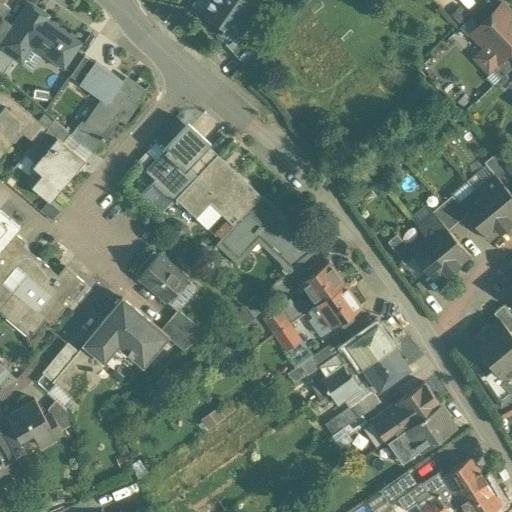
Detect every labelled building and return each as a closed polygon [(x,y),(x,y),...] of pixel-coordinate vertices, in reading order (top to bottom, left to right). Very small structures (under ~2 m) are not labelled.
[(208,0),(200,12),(212,20),(209,24),(229,38),(231,39),(240,25),(243,21),(238,18),(250,2),(247,0),(208,0)] [(488,0),(486,0),(471,16),(479,24),(496,8),(488,0)] [(511,12),(502,2),(496,8),(479,24),(470,32),(485,47),(474,57),(488,71),(491,68),(511,47),(511,12)] [(47,19),(28,6),(29,6),(28,5),(13,25),(0,44),(0,45),(21,61),(33,44),(62,64),(60,66),(62,66),(80,40),(78,40),(77,41),(48,20),(49,18),(48,18),(47,19)] [(0,44),(13,25),(2,18),(0,20),(0,44)] [(263,41),(240,25),(231,39),(229,38),(225,43),(242,61),(263,41)] [(511,47),(491,68),(500,78),(511,67),(511,47)] [(84,55),(70,75),(80,82),(94,62),(84,55)] [(142,94),(94,61),(94,62),(80,82),(79,83),(105,102),(89,125),(81,120),(71,133),(92,150),(102,137),(105,139),(119,119),(121,121),(135,100),(137,101),(142,94)] [(2,91),(0,93),(0,152),(19,130),(34,142),(34,143),(46,128),(2,91)] [(85,160),(46,128),(34,143),(34,142),(24,153),(44,169),(30,185),(49,200),(66,180),(67,181),(75,172),(74,171),(82,161),(83,162),(85,160)] [(189,128),(168,149),(166,147),(145,170),(155,179),(157,178),(176,196),(175,197),(175,198),(197,174),(188,165),(207,145),(189,128)] [(207,145),(188,165),(197,174),(217,154),(207,145)] [(511,175),(511,169),(496,152),(484,162),(493,173),(494,172),(503,183),(511,175)] [(260,195),(217,154),(197,174),(175,198),(190,212),(208,193),(237,220),(258,197),(260,195)] [(511,194),(503,183),(494,172),(493,173),(474,189),(505,226),(511,219),(511,194)] [(505,226),(474,189),(458,202),(457,203),(466,213),(488,240),(505,226)] [(458,202),(451,194),(441,203),(457,221),(466,213),(457,203),(458,202)] [(276,208),(273,211),(258,197),(237,220),(233,224),(232,224),(219,238),(235,253),(257,230),(285,257),(306,236),(276,208)] [(457,221),(441,203),(432,211),(433,212),(434,212),(448,229),(457,221)] [(0,248),(14,232),(15,232),(20,226),(0,210),(0,248)] [(448,229),(434,212),(433,212),(417,226),(422,232),(453,269),(470,255),(448,229)] [(216,214),(205,226),(215,235),(226,223),(216,214)] [(0,303),(10,312),(48,266),(22,244),(25,241),(15,232),(14,232),(0,248),(0,303)] [(453,269),(422,232),(406,245),(405,245),(413,255),(436,282),(453,269)] [(406,245),(396,233),(387,240),(403,263),(413,255),(405,245),(406,245)] [(318,248),(306,236),(285,257),(285,258),(280,263),(289,272),(318,248)] [(186,276),(158,252),(138,277),(166,300),(186,276)] [(328,260),(316,269),(313,264),(303,271),(307,276),(299,281),(311,298),(303,303),(308,309),(344,283),(328,260)] [(48,266),(10,312),(33,331),(44,318),(50,323),(65,306),(61,302),(68,294),(73,298),(85,283),(65,266),(57,274),(48,266)] [(511,271),(500,282),(511,296),(511,271)] [(344,283),(308,309),(313,316),(320,311),(331,327),(339,322),(343,326),(352,319),(349,315),(361,306),(344,283)] [(122,297),(83,344),(100,358),(114,341),(128,354),(132,350),(142,358),(152,346),(155,350),(167,336),(167,335),(163,332),(122,297)] [(301,304),(284,315),(289,323),(308,309),(303,303),(301,304)] [(511,329),(511,315),(503,304),(493,312),(497,317),(498,316),(510,331),(511,329)] [(277,306),(263,317),(264,319),(274,333),(289,323),(284,315),(277,306)] [(308,309),(289,323),(294,330),(313,316),(308,309)] [(206,333),(181,311),(172,322),(195,341),(206,333)] [(483,328),(502,350),(511,341),(511,332),(510,331),(498,316),(497,317),(483,328)] [(274,333),(264,319),(258,324),(267,338),(274,333)] [(195,341),(172,322),(163,332),(167,335),(167,336),(183,350),(195,341)] [(289,323),(274,333),(286,349),(300,339),(294,330),(289,323)] [(376,324),(348,344),(356,356),(343,366),(349,375),(392,345),(376,324)] [(502,350),(483,328),(469,340),(487,362),(502,350)] [(322,348),(321,349),(327,359),(328,359),(344,347),(337,337),(322,348)] [(315,338),(293,353),(300,363),(321,349),(322,348),(315,338)] [(511,341),(502,350),(487,362),(491,366),(503,380),(504,379),(511,372),(511,341)] [(75,353),(65,344),(42,372),(52,381),(75,353)] [(100,358),(83,344),(75,353),(52,381),(73,398),(104,361),(100,358)] [(392,345),(349,375),(357,385),(369,375),(378,388),(407,367),(392,345)] [(300,363),(300,364),(307,373),(327,359),(321,349),(300,363)] [(0,384),(2,386),(15,374),(1,360),(0,360),(0,384)] [(341,364),(321,378),(329,390),(349,375),(343,366),(341,364)] [(503,380),(491,366),(480,375),(500,406),(511,395),(511,389),(504,379),(503,380)] [(349,375),(329,390),(334,397),(337,401),(358,386),(357,385),(349,375)] [(329,390),(321,378),(316,382),(319,386),(317,387),(321,395),(329,390)] [(423,382),(395,402),(404,413),(391,422),(398,432),(439,403),(423,382)] [(329,390),(321,395),(311,402),(318,412),(330,404),(328,401),(334,397),(329,390)] [(372,390),(350,405),(358,415),(358,416),(380,400),(372,390)] [(44,415),(34,398),(5,415),(19,440),(32,433),(38,442),(52,434),(54,437),(63,433),(61,429),(50,411),(49,412),(44,415)] [(65,407),(56,399),(47,408),(49,412),(50,411),(61,429),(72,423),(65,407)] [(386,440),(385,441),(399,460),(417,448),(419,451),(454,426),(439,403),(398,432),(386,440)] [(350,405),(334,417),(341,427),(358,415),(350,405)] [(391,422),(382,411),(371,419),(386,440),(398,432),(391,422)] [(16,458),(0,430),(0,455),(5,465),(7,464),(16,458)] [(0,486),(3,485),(6,491),(16,485),(8,470),(9,468),(7,464),(5,465),(0,455),(0,486)] [(470,457),(444,474),(441,468),(420,482),(427,492),(414,501),(421,511),(431,511),(443,504),(484,478),(470,457)] [(407,469),(379,488),(389,504),(417,484),(407,469)] [(484,478),(443,504),(448,511),(456,511),(464,507),(467,511),(487,511),(501,503),(484,478)]
